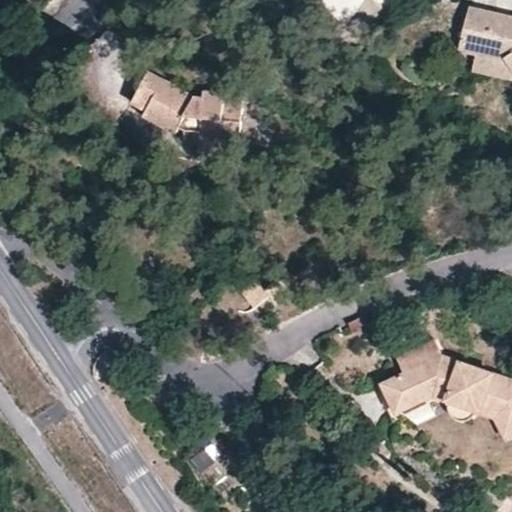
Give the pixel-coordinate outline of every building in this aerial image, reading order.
[(459,51),(477,56),(505,62),(511,71),(511,18),(468,10),(459,51)] [(511,71),(505,62),(477,56),(473,70),(511,78),(511,71)] [(178,128),(184,132),(199,133),(198,145),(220,147),(221,140),(238,141),(241,109),(224,106),(226,96),(204,93),(203,99),(191,97),(146,74),(130,102),(145,111),(143,116),(176,133),(178,128)] [(243,98),(226,96),(224,106),(241,109),(243,98)] [(199,133),(184,132),(183,144),(198,145),(199,133)] [(220,147),(198,145),(197,153),(219,155),(220,147)] [(274,304),(288,292),(276,278),(263,290),(253,279),(239,292),(253,309),(267,297),(274,304)] [(435,342),(425,346),(432,361),(442,357),(435,342)] [(432,361),(425,346),(400,358),(407,374),(383,385),(397,414),(431,398),(450,404),(476,414),(496,421),(505,438),(511,434),(511,380),(442,357),(432,361)] [(476,414),(450,404),(449,409),(451,416),(457,420),(463,422),(469,420),(473,417),(476,414)] [(434,409),(414,414),(416,426),(437,421),(434,409)]
